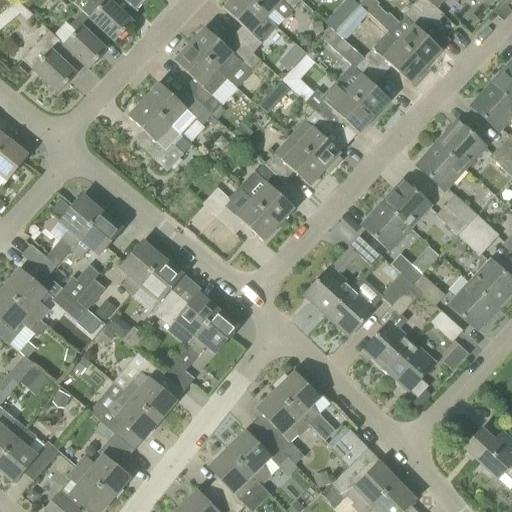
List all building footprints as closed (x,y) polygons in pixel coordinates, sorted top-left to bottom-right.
[(15,0),(0,0),(0,14),(17,1),(15,0)] [(21,0),(19,3),(26,10),(36,0),(21,0)] [(92,0),(82,12),(89,20),(108,38),(109,38),(114,43),(132,24),(125,17),(133,9),(123,0),(92,0)] [(123,0),(133,9),(136,11),(146,0),(123,0)] [(233,36),(252,54),(276,28),(266,18),(246,0),(231,0),(223,10),(241,28),(233,36)] [(246,0),(266,18),(273,10),(284,20),(301,2),(298,0),(246,0)] [(418,0),(412,6),(431,24),(435,27),(444,17),(436,10),(445,0),(418,0)] [(0,31),(19,16),(27,23),(33,16),(26,10),(19,3),(17,1),(0,14),(0,31)] [(422,34),(431,24),(412,6),(403,17),(405,19),(389,35),(426,69),(441,52),(422,34)] [(360,7),(343,25),(336,34),(343,41),(345,39),(346,40),(359,26),(358,25),(368,14),(360,7)] [(76,34),(64,47),(63,48),(76,60),(77,60),(88,71),(106,52),(100,46),(108,38),(89,20),(82,12),(69,27),(76,34)] [(334,17),(326,25),(336,34),(343,25),(334,17)] [(242,65),(249,72),(259,61),(252,54),(233,36),(223,47),(205,29),(190,45),(227,80),(242,65)] [(63,48),(64,47),(48,32),(36,46),(47,56),(33,71),(58,94),(76,75),(68,68),(76,60),(63,48)] [(387,33),(363,60),(382,77),(391,68),(410,86),(426,69),(389,35),(387,33)] [(184,90),(212,116),(221,107),(211,98),(227,80),(190,45),(174,62),(193,80),(184,90)] [(297,64),(305,55),(296,47),(288,56),(297,64)] [(312,49),(306,56),(313,62),(319,56),(312,49)] [(374,86),(382,77),(363,60),(354,69),(353,68),(338,85),(374,119),(389,102),(374,86)] [(511,63),(491,85),(511,104),(511,63)] [(280,83),(257,107),(267,116),(289,92),(280,83)] [(159,85),(143,101),(171,127),(187,111),(203,126),(212,116),(184,90),(174,99),(159,85)] [(358,136),(374,119),(338,85),(325,98),(317,91),(305,103),(314,112),(333,130),(342,120),(358,136)] [(498,133),(511,118),(511,104),(491,85),(470,107),(498,133)] [(171,127),(143,101),(128,118),(144,133),(135,143),(166,172),(182,155),(172,145),(165,153),(155,144),(171,127)] [(325,172),(329,175),(342,161),(338,158),(340,155),(324,140),(333,130),(314,112),(289,139),(297,145),(325,172)] [(436,145),(465,171),(485,148),(457,122),(436,145)] [(0,152),(9,142),(0,134),(0,152)] [(511,137),(510,136),(500,147),(511,158),(511,137)] [(325,172),(297,145),(289,139),(265,165),(284,183),(293,173),(309,188),(325,172)] [(0,152),(0,176),(7,182),(28,157),(9,142),(0,152)] [(465,171),(436,145),(416,167),(444,193),(465,171)] [(490,158),(511,179),(511,178),(511,158),(500,147),(490,158)] [(238,189),(239,190),(279,227),(295,210),(275,192),(284,183),(265,165),(256,175),(253,173),(238,189)] [(382,204),(410,230),(430,207),(402,182),(382,204)] [(263,244),(279,227),(239,190),(229,201),(217,190),(202,206),(235,236),(244,226),(263,244)] [(81,197),(71,210),(60,201),(50,213),(61,222),(59,224),(69,231),(60,242),(70,251),(101,214),(81,197)] [(467,227),(477,217),(455,197),(445,207),(467,227)] [(410,230),(382,204),(361,226),(390,251),(410,230)] [(467,227),(445,207),(436,217),(458,237),(467,227)] [(101,214),(70,251),(81,260),(90,249),(99,257),(121,231),(101,214)] [(467,227),(490,247),(499,237),(477,217),(467,227)] [(490,247),(467,227),(458,237),(480,258),(490,247)] [(401,242),(417,256),(428,245),(412,230),(401,242)] [(511,236),(503,246),(511,254),(511,236)] [(349,248),(358,256),(372,269),(381,258),(359,237),(349,248)] [(131,297),(162,260),(142,243),(120,269),(129,277),(120,288),(131,297)] [(21,257),(37,269),(48,278),(57,268),(30,246),(21,257)] [(401,276),(411,285),(420,274),(400,256),(391,267),(401,276)] [(131,297),(142,306),(150,313),(160,321),(180,298),(170,291),(182,277),(162,260),(131,297)] [(511,282),(490,262),(469,284),(497,310),(511,293),(511,282)] [(80,269),(62,290),(76,302),(94,281),(80,269)] [(304,297),(326,318),(352,290),(330,269),(304,297)] [(3,291),(39,322),(49,311),(38,302),(45,293),(20,271),(3,291)] [(411,285),(421,295),(435,307),(445,297),(420,274),(411,285)] [(382,299),(390,307),(411,285),(401,276),(381,298),(382,299)] [(105,290),(94,281),(76,302),(87,312),(105,290)] [(497,310),(469,284),(448,306),(477,332),(497,310)] [(383,330),(363,352),(386,372),(411,344),(392,327),(421,295),(411,285),(390,307),(376,323),(383,330)] [(62,290),(52,302),(78,323),(87,312),(76,302),(62,290)] [(352,290),(326,318),(349,338),(374,310),(373,309),(372,308),(352,290)] [(39,322),(3,291),(0,294),(0,322),(12,333),(20,323),(30,333),(39,322)] [(180,298),(160,321),(169,329),(168,331),(187,348),(218,312),(198,295),(189,306),(180,298)] [(96,314),(106,322),(116,310),(106,301),(96,314)] [(186,349),(194,355),(197,358),(206,347),(215,355),(237,329),(218,312),(187,348),(186,349)] [(441,313),(430,324),(452,344),(463,333),(441,313)] [(105,329),(97,339),(106,347),(114,336),(105,329)] [(411,344),(386,372),(408,392),(409,392),(417,400),(427,389),(419,381),(434,364),(411,344)] [(455,347),(446,364),(457,370),(466,353),(455,347)] [(82,376),(90,364),(81,357),(72,368),(82,376)] [(146,362),(122,392),(158,423),(175,402),(154,385),(162,375),(146,362)] [(194,380),(174,364),(163,377),(183,393),(194,380)] [(318,399),(295,375),(288,381),(284,376),(273,387),(277,391),(276,392),(310,427),(321,417),(311,406),(318,399)] [(0,385),(0,388),(9,396),(19,384),(8,376),(0,385)] [(0,406),(9,396),(0,388),(0,406)] [(122,392),(113,402),(114,403),(107,412),(110,414),(101,424),(114,435),(115,436),(123,426),(142,442),(158,423),(122,392)] [(278,432),(269,440),(295,467),(304,458),(291,444),(298,437),(299,438),(310,427),(276,392),(257,411),(278,432)] [(0,460),(26,430),(0,408),(0,460)] [(36,458),(47,467),(60,451),(49,442),(42,450),(33,442),(36,439),(26,430),(0,460),(0,472),(14,484),(36,458)] [(498,445),(482,431),(465,450),(497,480),(508,468),(511,470),(511,441),(507,437),(498,445)] [(331,449),(350,468),(355,463),(368,451),(350,432),(331,449)] [(246,434),(227,453),(261,487),(279,469),(287,478),(297,469),(295,467),(269,440),(260,448),(246,434)] [(86,457),(77,468),(113,499),(129,479),(119,470),(134,451),(115,436),(114,435),(98,455),(102,458),(96,465),(86,457)] [(93,458),(105,442),(97,436),(85,452),(93,458)] [(209,488),(223,503),(231,511),(240,511),(246,507),(243,504),(261,487),(227,453),(209,470),(218,479),(209,488)] [(345,499),(347,497),(354,504),(352,506),(357,511),(367,511),(396,484),(378,465),(367,476),(355,463),(350,468),(332,485),(345,499)] [(88,511),(101,511),(113,499),(77,468),(68,478),(78,487),(65,501),(59,495),(46,511),(47,511),(78,511),(82,507),(88,511)] [(403,511),(414,502),(396,484),(367,511),(403,511)] [(231,511),(223,503),(215,511),(198,493),(179,511),(231,511)] [(302,511),(304,510),(297,502),(287,511),(286,511),(302,511)]
